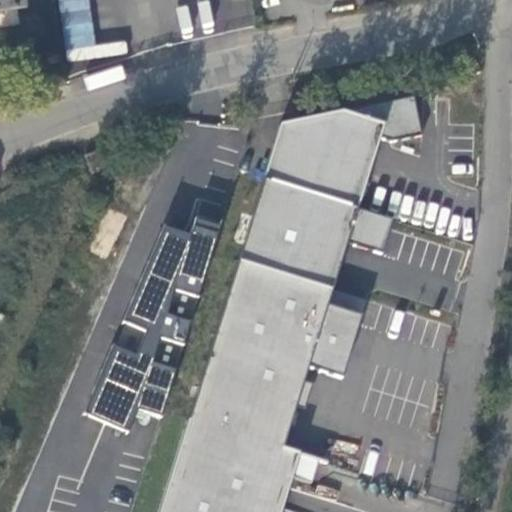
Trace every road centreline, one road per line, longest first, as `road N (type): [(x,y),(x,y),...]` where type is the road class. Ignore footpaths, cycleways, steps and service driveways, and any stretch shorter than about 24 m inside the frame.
road 1 (unclassified): [(0,133),(286,54),(425,28),(468,0)]
road 2 (unknown): [(201,77),(194,121),(30,511)]
road 3 (residential): [(489,511),(511,390)]
